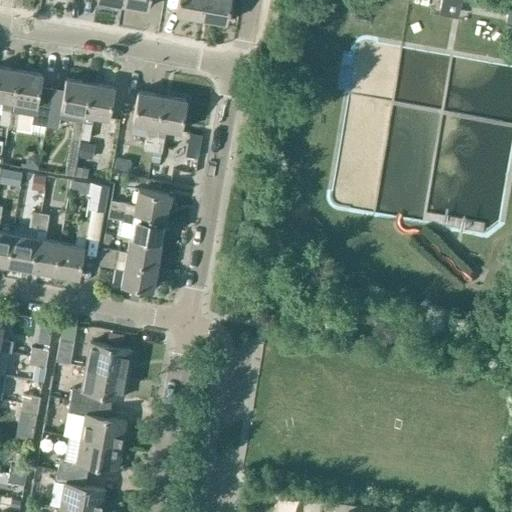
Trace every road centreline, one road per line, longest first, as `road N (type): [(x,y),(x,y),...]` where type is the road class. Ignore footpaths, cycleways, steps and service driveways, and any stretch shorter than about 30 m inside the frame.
road 1 (residential): [(236,70),(189,320)]
road 2 (residential): [(236,70),(0,24)]
road 3 (residential): [(189,320),(215,325),(224,339),(197,511)]
road 4 (residential): [(189,320),(154,511)]
road 5 (residential): [(189,320),(0,290)]
